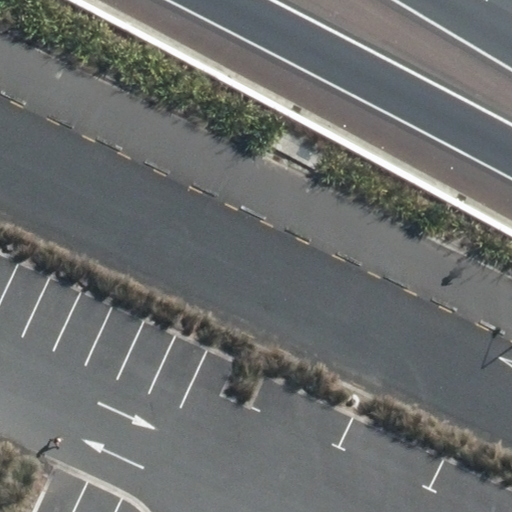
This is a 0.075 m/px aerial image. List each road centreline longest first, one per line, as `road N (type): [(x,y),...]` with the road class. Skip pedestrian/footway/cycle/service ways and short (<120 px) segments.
road 1 (unclassified): [(511,393),(0,143)]
road 2 (motorway): [(511,152),(221,0)]
